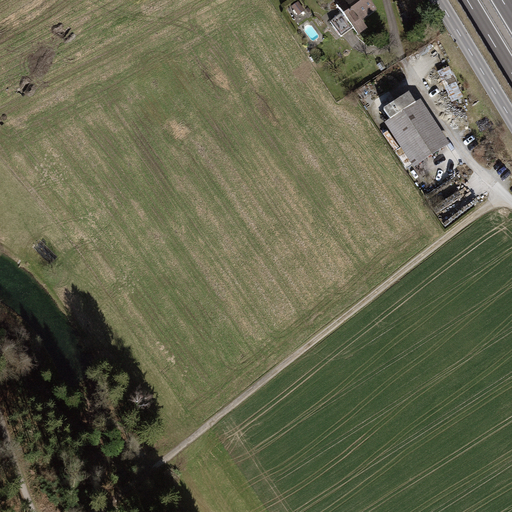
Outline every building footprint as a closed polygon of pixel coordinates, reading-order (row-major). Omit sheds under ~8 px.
[(360,20),(344,0),(336,6),(342,13),(330,22),(341,37),(353,28),(352,26),(360,20)] [(375,9),(367,0),(344,0),(360,20),(375,9)] [(303,8),(298,3),(292,7),(297,13),(303,8)] [(441,61),(438,57),(422,67),(424,72),(441,61)] [(449,68),(438,72),(452,102),(463,98),(449,68)] [(409,94),(384,111),(418,163),(443,147),(409,94)]
